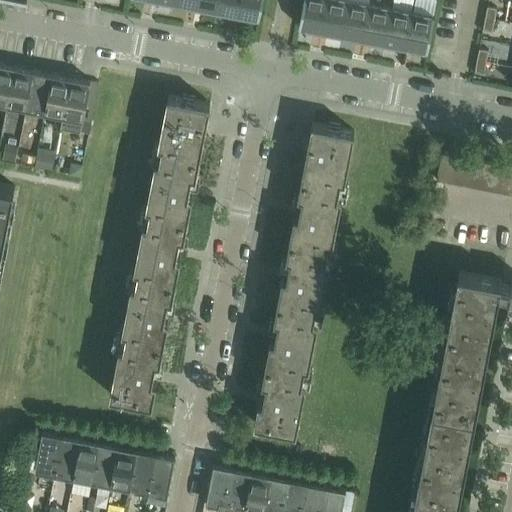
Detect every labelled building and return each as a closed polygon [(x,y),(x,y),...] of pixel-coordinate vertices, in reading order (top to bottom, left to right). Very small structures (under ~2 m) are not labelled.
[(218,0),(196,0),(196,5),(217,9),(218,0)] [(241,0),(218,0),(217,9),(239,14),(241,0)] [(241,0),(239,14),(257,17),(257,18),(260,18),(263,0),(241,0)] [(304,0),(299,26),(302,26),(321,30),(326,0),(304,0)] [(349,0),(326,0),(321,30),(343,34),(349,0)] [(371,3),(355,0),(349,0),(343,34),(364,38),(371,3)] [(392,7),(371,3),(364,38),(386,42),(392,7)] [(414,11),(392,7),(386,42),(407,46),(414,11)] [(407,46),(426,50),(428,51),(435,15),(433,14),(433,15),(414,11),(407,46)] [(487,13),(485,23),(497,25),(499,16),(487,13)] [(499,16),(497,25),(509,27),(511,18),(499,16)] [(479,56),(477,66),(489,68),(491,58),(479,56)] [(491,58),(489,68),(501,70),(502,61),(491,58)] [(15,65),(0,62),(0,102),(7,104),(15,65)] [(34,69),(15,65),(7,104),(26,108),(34,69)] [(52,72),(34,69),(26,108),(45,111),(52,72)] [(71,76),(52,72),(45,111),(63,115),(71,76)] [(84,116),(89,91),(91,80),(71,76),(63,115),(84,119),(84,116)] [(97,93),(89,91),(84,116),(92,117),(97,93)] [(169,95),(160,143),(164,144),(163,152),(201,159),(212,102),(169,95)] [(355,130),(314,122),(313,122),(302,179),(340,187),(341,178),(346,179),(355,130)] [(6,143),(3,159),(16,162),(20,145),(6,143)] [(156,160),(148,205),(152,206),(150,214),(188,221),(193,195),(189,194),(193,173),(198,174),(201,159),(163,152),(161,161),(156,160)] [(437,179),(438,180),(450,182),(455,156),(442,153),(437,179)] [(467,158),(455,156),(450,182),(462,184),(467,158)] [(479,160),(467,158),(462,184),(474,187),(479,160)] [(36,159),(35,167),(52,170),(54,162),(36,159)] [(491,162),(479,160),(474,187),(486,189),(491,162)] [(70,165),(68,173),(81,176),(83,164),(76,162),(71,161),(70,165)] [(502,165),(491,162),(486,189),(497,191),(502,165)] [(511,178),(511,166),(502,165),(497,191),(509,193),(511,178)] [(303,195),(302,205),(299,215),(295,215),(290,241),(328,249),(329,240),(334,241),(342,196),(338,195),(340,187),(302,179),(299,194),(303,195)] [(0,266),(16,186),(0,183),(0,266)] [(144,222),(136,267),(140,268),(138,276),(176,283),(181,257),(177,256),(179,246),(181,236),(186,236),(188,221),(150,214),(149,223),(144,222)] [(292,257),(290,267),(288,278),(283,277),(278,303),(316,310),(317,302),(322,303),(331,258),(326,257),(328,249),(290,241),(287,256),(292,257)] [(460,272),(457,287),(413,511),(457,511),(500,290),(510,292),(509,296),(511,296),(511,283),(511,286),(502,284),(502,280),(460,272)] [(132,284),(124,329),(128,330),(126,338),(164,346),(169,319),(165,318),(169,298),(173,299),(176,283),(138,276),(137,285),(132,284)] [(280,319),(278,329),(276,340),(271,339),(266,365),(304,373),(306,364),(310,365),(319,320),(314,319),(316,310),(278,303),(275,318),(280,319)] [(111,394),(125,397),(153,402),(157,381),(153,381),(157,360),(161,361),(164,346),(126,338),(125,347),(120,346),(111,394)] [(268,381),(266,391),(264,402),(259,401),(255,422),(297,430),(307,382),(302,381),(304,373),(266,365),(263,381),(268,381)] [(62,434),(44,430),(36,470),(54,473),(62,434)] [(82,438),(62,434),(54,473),(74,477),(82,438)] [(101,441),(82,438),(74,477),(93,481),(101,441)] [(119,445),(101,441),(93,481),(111,484),(119,445)] [(138,448),(119,445),(111,484),(130,488),(138,448)] [(149,491),(156,452),(138,448),(130,488),(149,491)] [(176,456),(156,452),(149,491),(168,495),(176,456)] [(215,463),(207,501),(207,502),(225,506),(233,467),(215,463)] [(251,470),(233,467),(225,506),(244,509),(251,470)] [(263,511),(270,474),(251,470),(244,509),(243,511),(263,511)] [(282,511),(289,477),(270,474),(263,511),(282,511)] [(301,511),(307,481),(289,477),(282,511),(301,511)] [(321,511),(327,485),(307,481),(301,511),(321,511)] [(342,511),(346,489),(347,488),(327,485),(321,511),(342,511)] [(351,511),(355,491),(346,489),(342,511),(351,511)]
